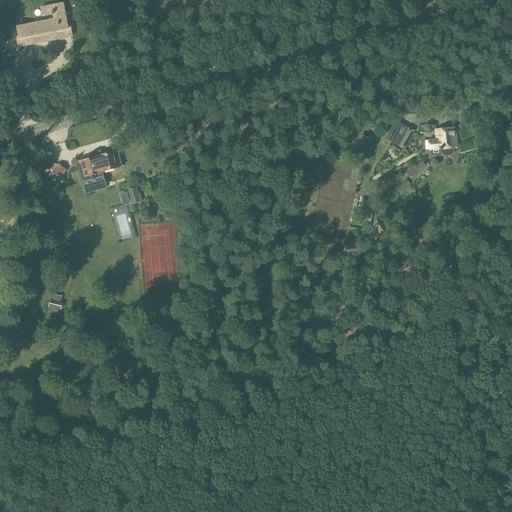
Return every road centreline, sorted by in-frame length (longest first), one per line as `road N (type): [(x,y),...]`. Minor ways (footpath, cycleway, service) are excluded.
road 1 (tertiary): [(0,140),(496,0)]
road 2 (track): [(222,412),(511,328)]
